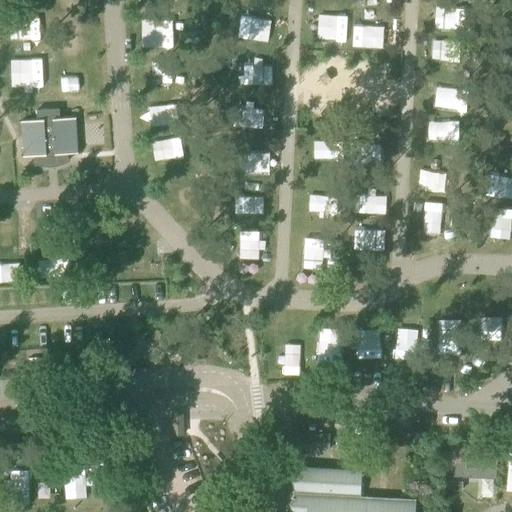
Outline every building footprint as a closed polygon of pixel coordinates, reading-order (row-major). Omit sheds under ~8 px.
[(187,84),(186,69),(156,70),(157,85),(187,84)] [(20,157),(20,158),(81,154),(81,152),(77,153),(74,119),(79,119),(79,118),(60,119),(59,109),(36,111),(37,121),(17,122),(18,123),(22,123),(24,156),(20,157)] [(311,129),(334,130),(335,111),(312,110),(311,129)] [(202,186),(176,187),(177,206),(203,205),(202,186)] [(424,229),(442,229),(442,211),(425,211),(424,229)] [(0,254),(0,282),(9,282),(8,255),(0,254)] [(460,343),(460,327),(438,327),(439,344),(460,343)] [(322,359),(345,360),(346,338),(323,337),(322,359)] [(172,408),(172,434),(182,434),(181,407),(172,408)] [(292,435),(292,450),(329,450),(329,435),(292,435)] [(458,448),(458,478),(498,478),(498,449),(458,448)] [(369,497),(361,497),(362,471),(308,468),(303,481),(306,495),(304,501),(300,499),(297,507),(298,511),(415,511),(416,500),(392,499),(392,502),(368,501),(369,497)] [(40,481),(39,469),(20,470),(21,503),(42,502),(41,481),(40,481)] [(65,470),(66,501),(90,501),(89,469),(65,470)] [(464,483),(448,482),(448,491),(463,492),(464,483)]
